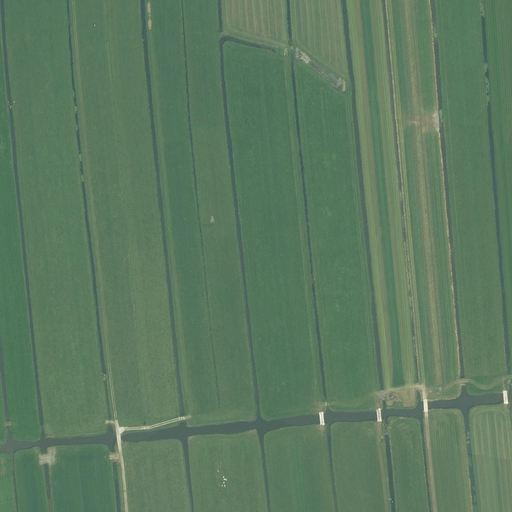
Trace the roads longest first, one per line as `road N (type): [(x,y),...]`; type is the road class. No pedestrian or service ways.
road 1 (track): [(116,421),(77,0)]
road 2 (track): [(125,511),(117,430),(189,417)]
